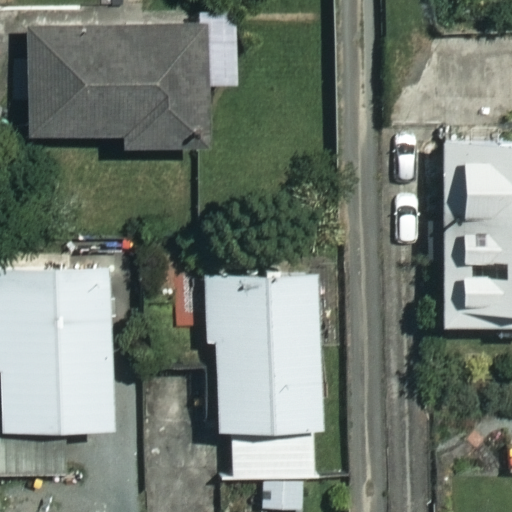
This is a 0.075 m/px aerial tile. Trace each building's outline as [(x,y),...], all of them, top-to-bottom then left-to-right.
[(15,13),(17,123),(103,121),(104,132),(193,130),(190,72),(224,71),(222,9),(15,13)] [(511,123),(427,125),(431,311),(511,308),(511,123)] [(93,251),(0,255),(0,417),(101,413),(93,251)] [(254,468),(256,506),(297,504),(296,467),(310,466),(301,259),(197,263),(203,416),(222,415),(224,469),(254,468)] [(51,432),(0,431),(0,466),(51,467),(51,432)]
